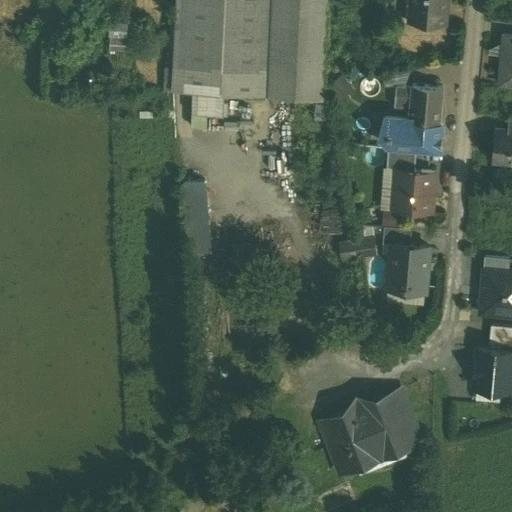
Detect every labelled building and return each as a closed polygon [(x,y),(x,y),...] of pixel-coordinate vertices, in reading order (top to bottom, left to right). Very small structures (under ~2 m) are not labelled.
[(174,0),(174,66),(237,70),(238,102),(237,108),(251,108),(251,93),(323,96),(328,0),(174,0)] [(408,0),(406,22),(448,25),(449,0),(408,0)] [(511,32),(504,32),(499,82),(511,83),(511,32)] [(443,86),(413,84),(413,88),(411,107),(410,117),(410,120),(440,122),(440,121),(443,86)] [(413,88),(396,86),(395,106),(411,107),(413,88)] [(440,122),(410,120),(410,117),(409,117),(409,119),(385,116),(383,135),(389,135),(389,147),(416,149),(439,151),(441,122),(440,121),(440,122)] [(511,129),(508,129),(496,128),(493,157),(511,158),(511,129)] [(389,147),(388,147),(387,166),(399,167),(399,168),(415,169),(416,149),(389,147)] [(415,169),(399,168),(397,192),(395,192),(394,207),(432,210),(435,171),(415,169)] [(412,228),(384,225),(382,242),(392,243),(392,242),(410,243),(412,228)] [(369,237),(356,239),(359,254),(372,252),(369,237)] [(356,239),(345,241),(348,256),(359,254),(356,239)] [(410,243),(392,242),(392,243),(388,285),(426,288),(429,245),(410,243)] [(509,257),(484,254),(483,267),(508,269),(509,257)] [(511,269),(508,269),(483,267),(479,310),(511,312),(511,269)] [(511,324),(491,323),(488,347),(511,349),(511,324)] [(511,349),(488,347),(476,346),(473,384),(511,387),(511,375),(511,349)] [(401,385),(386,391),(397,419),(411,413),(401,385)] [(386,391),(334,412),(343,434),(344,433),(355,462),(405,442),(396,419),(397,419),(386,391)] [(334,412),(320,418),(328,439),(343,434),(334,412)] [(397,419),(396,419),(405,442),(421,436),(411,413),(397,419)] [(343,434),(328,439),(340,468),(355,462),(344,433),(343,434)] [(271,481),(271,494),(284,495),(284,482),(271,481)]
